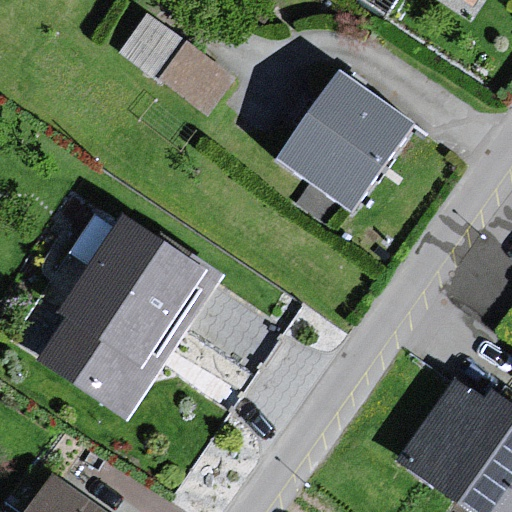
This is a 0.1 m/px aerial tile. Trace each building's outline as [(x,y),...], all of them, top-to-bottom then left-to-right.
[(122,43),(209,109),(238,71),(151,6),(122,43)] [(319,64),(244,175),(337,235),(410,125),(319,64)] [(205,277),(90,217),(47,280),(60,292),(28,338),(35,347),(19,366),(109,431),(205,277)] [(441,385),(392,447),(438,508),(445,511),(511,511),(511,424),(476,399),(472,412),(441,385)] [(76,511),(35,484),(16,511),(76,511)]
